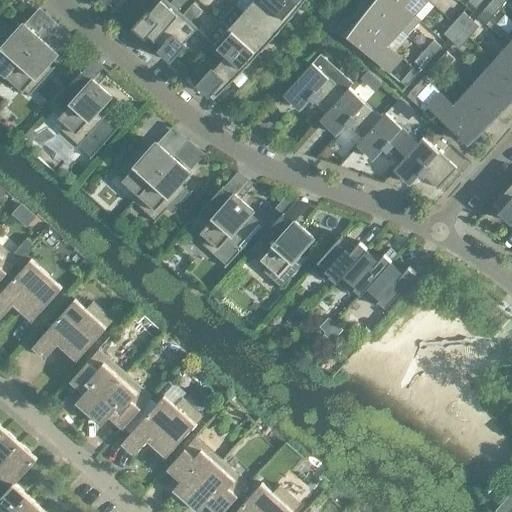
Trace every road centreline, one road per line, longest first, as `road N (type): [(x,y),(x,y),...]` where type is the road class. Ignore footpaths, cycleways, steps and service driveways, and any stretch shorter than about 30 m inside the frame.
road 1 (residential): [(435,232),(260,164),(214,136),(68,0)]
road 2 (residential): [(135,511),(0,390)]
